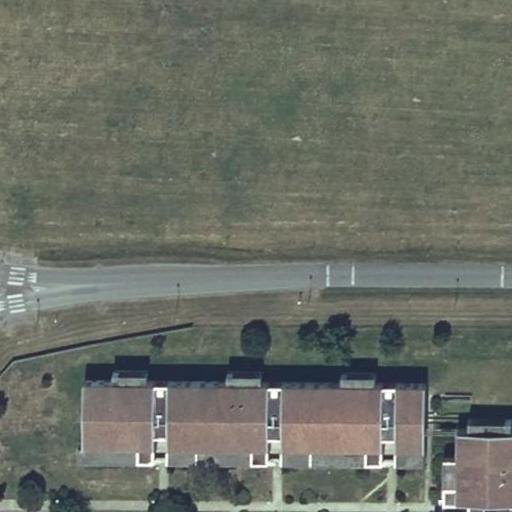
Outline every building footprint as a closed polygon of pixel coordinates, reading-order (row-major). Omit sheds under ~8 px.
[(103,378),(137,378),(137,369),(104,368),(103,378)] [(217,379),(251,379),(251,369),(217,369),(217,379)] [(330,379),(365,379),(365,369),(331,369),(330,379)] [(272,417),(272,443),(356,443),(356,456),(372,457),(372,415),(385,415),(385,444),(414,444),(415,380),(365,379),(330,379),(251,379),(217,379),(137,378),(103,378),(73,378),(73,442),(128,442),(128,455),(145,455),(145,415),(158,416),(158,442),(242,443),(242,456),(258,456),(259,416),(272,417)] [(458,425),(501,425),(501,416),(458,415),(458,425)] [(447,425),(447,453),(447,480),(434,480),(434,496),(459,496),(459,509),(447,509),(447,511),(511,511),(511,480),(511,453),(511,425),(501,425),(458,425),(447,425)] [(73,455),(128,455),(128,442),(73,442),(73,455)] [(158,455),(242,456),(242,443),(158,442),(158,455)] [(271,456),(356,456),(356,443),(272,443),(271,456)] [(385,456),(414,456),(414,444),(385,444),(385,456)] [(434,480),(447,480),(447,453),(434,452),(434,480)]
